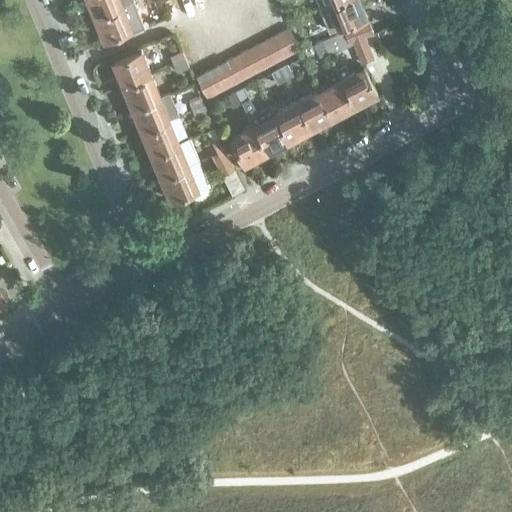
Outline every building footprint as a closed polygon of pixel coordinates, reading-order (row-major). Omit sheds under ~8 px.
[(122,3),(120,0),(89,0),(95,14),(122,3)] [(368,15),(361,0),(336,0),(330,3),(340,26),(368,15)] [(132,27),(122,3),(95,14),(105,38),(132,27)] [(369,20),(344,30),(349,43),(353,41),(365,36),(373,32),(369,20)] [(277,32),(289,54),(300,48),(289,26),(277,32)] [(331,50),(327,51),(328,54),(354,43),(353,41),(349,43),(344,30),(325,38),(331,50)] [(277,60),(289,54),(277,32),(266,38),(277,60)] [(374,57),(365,36),(353,41),(354,43),(361,62),(374,57)] [(254,44),(266,66),(277,60),(266,38),(254,44)] [(319,55),(327,51),(331,50),(325,38),(322,39),(313,43),(319,55)] [(254,72),(266,66),(254,44),(243,50),(254,72)] [(151,73),(147,63),(141,49),(113,60),(123,84),(151,73)] [(173,63),(186,58),(182,50),(170,55),(173,63)] [(231,57),(242,78),(254,72),(243,50),(231,57)] [(231,85),(242,78),(231,57),(219,63),(231,85)] [(186,58),(173,63),(176,71),(189,66),(186,58)] [(280,66),(286,78),(294,74),(287,62),(280,66)] [(208,69),(219,91),(231,85),(219,63),(208,69)] [(377,92),(363,64),(349,71),(345,65),(336,70),(355,104),(377,92)] [(277,83),(286,78),(280,66),(271,71),(277,83)] [(208,97),(219,91),(208,69),(196,75),(208,97)] [(333,115),(355,104),(336,70),(327,75),(330,81),(318,87),(333,115)] [(151,73),(123,84),(133,107),(160,95),(151,73)] [(260,118),(250,97),(243,85),(236,89),(242,102),(252,122),(253,122),(267,150),(289,138),(275,110),(260,118)] [(318,87),(296,99),(311,127),(333,115),(318,87)] [(242,102),(236,89),(228,93),(234,106),(242,102)] [(160,95),(133,107),(142,129),(170,118),(160,95)] [(192,109),(204,104),(201,96),(189,100),(192,109)] [(311,127),(296,99),(275,110),(289,138),(311,127)] [(204,104),(192,109),(196,117),(208,113),(204,104)] [(179,141),(170,118),(142,129),(151,152),(179,141)] [(253,122),(252,122),(230,134),(245,162),(267,150),(253,122)] [(161,175),(188,163),(199,159),(189,136),(179,141),(151,152),(161,175)] [(211,152),(222,146),(218,137),(207,143),(211,152)] [(222,146),(211,152),(223,175),(234,169),(222,146)] [(188,163),(161,175),(170,199),(188,191),(191,195),(195,197),(198,198),(203,197),(206,195),(208,191),(209,188),(208,183),(199,159),(188,163)]
